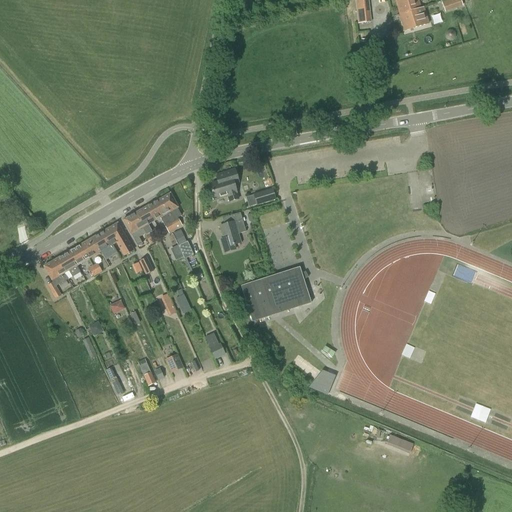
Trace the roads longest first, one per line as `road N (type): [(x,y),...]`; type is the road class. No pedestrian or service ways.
road 1 (track): [(300,511),(299,452),(201,249),(195,166)]
road 2 (secondary): [(195,166),(511,103)]
road 3 (track): [(0,453),(253,360)]
road 4 (secondary): [(0,273),(195,166)]
road 5 (unclassified): [(195,166),(221,0)]
